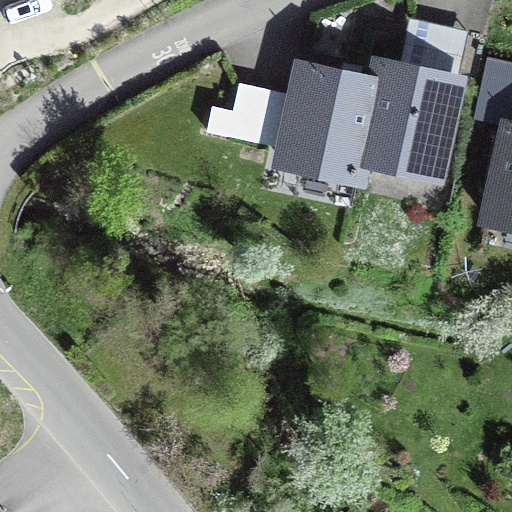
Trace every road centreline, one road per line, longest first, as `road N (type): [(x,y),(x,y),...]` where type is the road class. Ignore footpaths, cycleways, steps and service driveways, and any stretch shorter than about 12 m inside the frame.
road 1 (residential): [(0,148),(154,57),(282,0)]
road 2 (tertiary): [(153,511),(89,423),(0,327)]
